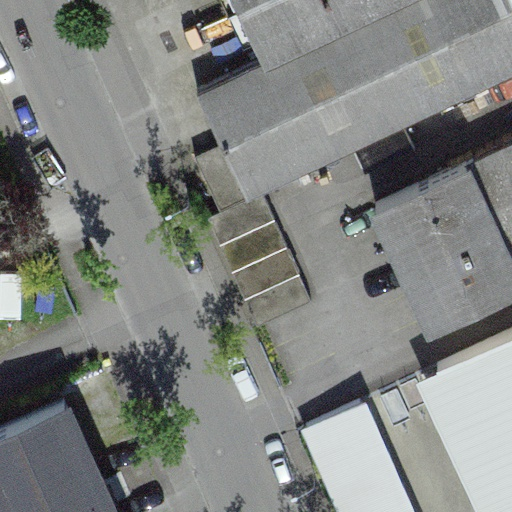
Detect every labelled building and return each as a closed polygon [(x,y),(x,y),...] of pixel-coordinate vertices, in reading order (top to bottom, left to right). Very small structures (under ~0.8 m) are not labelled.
[(511,72),(511,0),(390,0),(268,57),(199,90),(224,142),(251,197),(265,191),(511,72)] [(241,0),(268,57),(390,0),(241,0)] [(511,141),(470,161),(511,251),(511,141)] [(224,210),(251,197),(224,142),(197,155),(224,210)] [(511,251),(470,161),(378,203),(433,322),(511,285),(511,251)] [(315,298),(265,191),(251,197),(224,210),(209,217),(260,324),(315,298)] [(441,365),(464,355),(511,457),(511,328),(440,362),(441,365)] [(0,427),(0,499),(5,511),(116,511),(66,398),(0,427)] [(412,511),(363,399),(307,424),(346,511),(412,511)]
